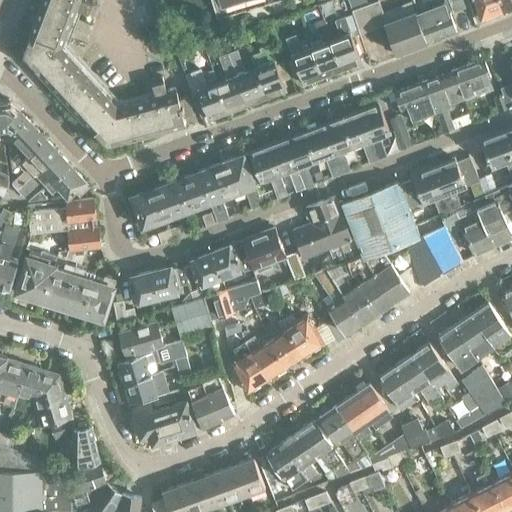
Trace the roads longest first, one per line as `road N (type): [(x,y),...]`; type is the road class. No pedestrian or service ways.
road 1 (residential): [(0,321),(69,342),(113,440),(134,463),(258,413),(464,279),(511,257)]
road 2 (residential): [(511,113),(140,261),(119,248),(104,173)]
road 3 (residential): [(104,173),(511,23)]
road 4 (residential): [(0,67),(104,173)]
